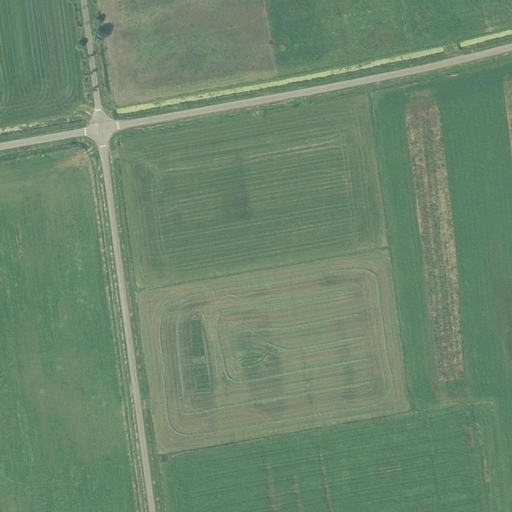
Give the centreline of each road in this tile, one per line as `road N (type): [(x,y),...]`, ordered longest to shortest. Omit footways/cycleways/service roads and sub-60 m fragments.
road 1 (unclassified): [(101,123),(511,40)]
road 2 (unclassified): [(153,511),(101,123)]
road 3 (unclassified): [(101,123),(84,0)]
